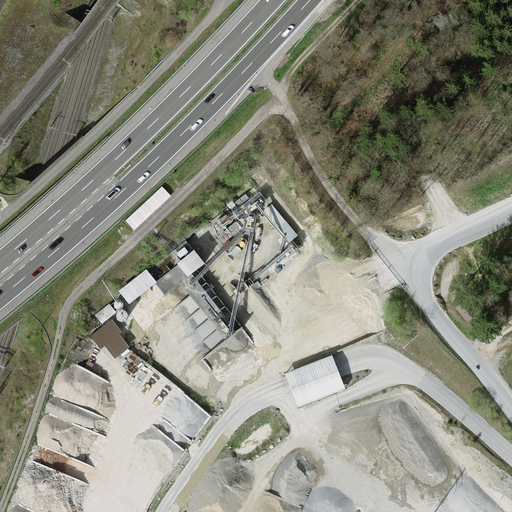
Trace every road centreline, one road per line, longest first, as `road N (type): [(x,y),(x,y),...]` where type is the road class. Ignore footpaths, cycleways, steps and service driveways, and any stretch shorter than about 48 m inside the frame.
road 1 (track): [(0,511),(73,297),(282,98),(293,67),(358,0)]
road 2 (motorway): [(0,297),(148,167),(309,0)]
road 3 (track): [(511,410),(335,195),(270,81)]
road 4 (motorway): [(272,0),(161,115),(0,261)]
road 5 (track): [(511,211),(395,265)]
